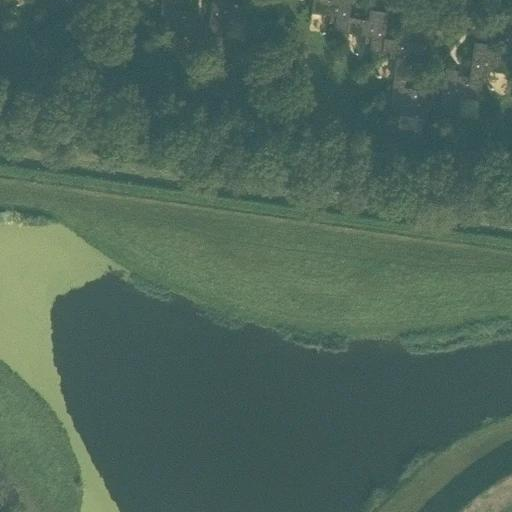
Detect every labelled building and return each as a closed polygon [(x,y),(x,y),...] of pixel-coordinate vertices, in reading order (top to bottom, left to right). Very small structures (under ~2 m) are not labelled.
[(212,0),(209,26),(208,35),(221,36),(222,29),(229,30),(230,23),(248,25),(251,9),(231,6),(231,0),(212,0)] [(327,0),(327,2),(313,0),(311,16),(330,18),(329,25),(335,26),(334,34),(348,36),(350,20),(352,0),(327,0)] [(173,12),(175,5),(162,3),(158,30),(169,32),(168,40),(196,44),(197,33),(208,35),(209,26),(194,24),(195,15),(173,12)] [(369,23),(350,20),(348,36),(365,39),(364,46),(371,47),(369,54),(383,56),(383,55),(385,41),(389,15),(370,12),(369,23)] [(511,19),(504,19),(499,53),(500,53),(499,59),(511,61),(511,58),(511,19)] [(396,63),(393,82),(406,84),(410,84),(412,64),(423,66),(425,47),(385,41),(383,55),(390,56),(389,62),(396,63)] [(483,81),(490,82),(491,75),(509,77),(511,61),(499,59),(500,53),(499,53),(488,51),(488,47),(475,45),(470,79),(469,87),(482,88),(483,81)] [(469,87),(470,79),(458,77),(459,74),(445,72),(440,105),(439,113),(453,115),(454,107),(460,108),(461,101),(480,104),(482,88),(469,87)] [(405,91),(406,84),(393,82),(390,108),(401,110),(399,118),(427,122),(429,111),(439,113),(440,105),(425,102),(427,94),(405,91)]
